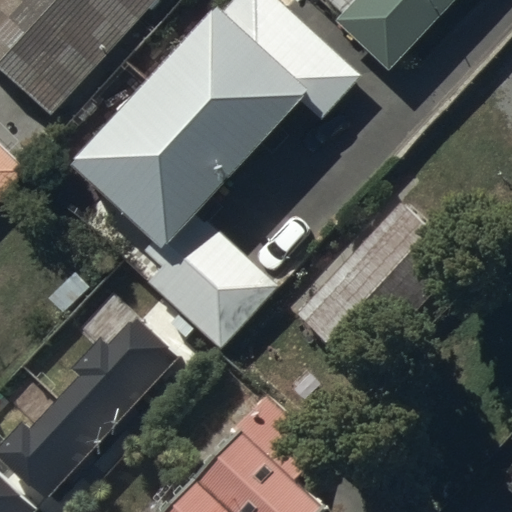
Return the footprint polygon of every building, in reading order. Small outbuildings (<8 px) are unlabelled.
[(140,0),(0,0),(0,50),(51,97),(140,0)] [(183,0),(62,134),(158,220),(292,72),(321,99),(359,57),(296,0),(183,0)] [(353,0),(337,18),(389,67),(452,0),(353,0)] [(0,179),(23,154),(0,132),(0,179)] [(173,364),(132,326),(4,465),(45,502),(173,364)] [(252,374),(126,511),(295,511),(329,475),(310,458),(326,441),(252,374)] [(0,511),(36,511),(38,511),(0,475),(0,511)]
